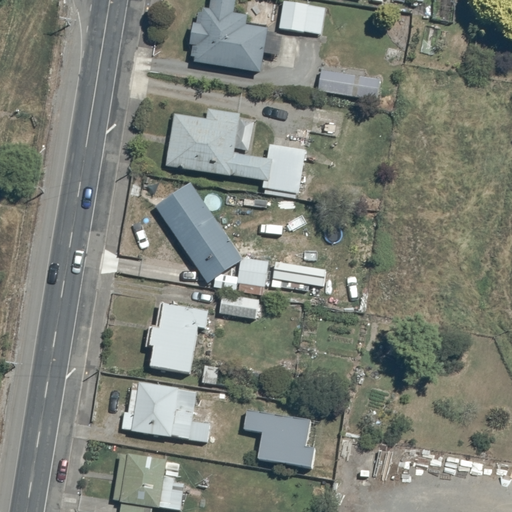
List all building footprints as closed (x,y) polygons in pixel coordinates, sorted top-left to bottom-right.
[(200,58),(199,61),(265,70),(271,28),(250,25),(251,14),(240,12),(241,0),(214,0),(214,1),(209,0),(208,12),(200,11),(198,25),(191,24),(187,56),(200,58)] [(328,8),(286,3),(283,27),(325,32),(328,8)] [(326,65),(322,90),(381,99),(384,79),(365,76),(366,72),(326,65)] [(171,164),(267,177),(265,188),(302,193),(308,149),(274,145),(272,160),(239,155),(239,150),(253,151),(258,118),(210,112),(209,118),(178,114),(171,164)] [(194,181),(159,204),(211,282),(246,258),(194,181)] [(273,262),(247,259),(245,274),(238,274),(237,280),(241,281),(240,290),(266,293),(267,287),(270,287),(273,262)] [(227,294),(224,313),(260,319),(263,300),(227,294)] [(214,309),(165,303),(162,327),(152,326),(149,345),(156,346),(153,367),(195,373),(202,327),(212,328),(214,309)] [(205,360),(201,381),(224,385),(227,363),(205,360)] [(127,412),(125,427),(212,442),(215,423),(197,420),(201,393),(137,384),(132,413),(127,412)] [(264,397),(239,394),(237,408),(262,411),(264,397)] [(154,511),(156,506),(185,511),(190,482),(183,481),(185,470),(172,468),(173,460),(123,452),(115,498),(126,500),(123,511),(154,511)]
